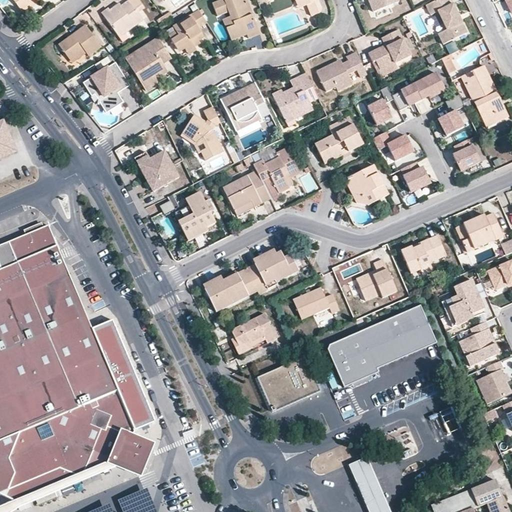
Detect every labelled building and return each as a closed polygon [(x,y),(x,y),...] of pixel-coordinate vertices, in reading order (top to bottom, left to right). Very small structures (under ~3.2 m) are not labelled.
[(13,0),(21,10),(34,0),(13,0)] [(34,0),(21,10),(23,13),(37,3),(35,0),(34,0)] [(127,0),(129,1),(120,7),(111,14),(108,11),(107,9),(100,14),(109,25),(118,37),(124,32),(142,19),(137,13),(134,9),(141,4),(138,0),(127,0)] [(226,14),(229,13),(235,27),(227,30),(231,41),(240,38),(240,36),(240,34),(245,32),(247,35),(248,39),(260,34),(256,23),(246,0),(223,0),(224,0),(213,5),(217,16),(225,13),(226,14)] [(303,7),(299,0),(294,0),(298,9),(303,7)] [(319,14),(321,9),(317,0),(299,0),(303,7),(307,6),(311,17),(319,14)] [(399,1),(398,0),(369,0),(374,11),(390,5),(399,1)] [(431,14),(439,11),(447,29),(438,33),(443,43),(467,32),(451,0),(435,0),(426,4),(431,14)] [(120,7),(118,4),(108,11),(111,14),(120,7)] [(134,9),(137,13),(144,8),(141,4),(134,9)] [(176,32),(179,36),(171,41),(177,51),(183,47),(186,53),(195,47),(193,44),(203,38),(198,28),(206,23),(198,11),(173,27),(176,32)] [(71,34),(73,36),(70,38),(68,36),(57,44),(63,53),(69,61),(83,51),(86,54),(88,56),(101,47),(84,26),(71,34)] [(386,44),(387,46),(382,49),(380,46),(368,52),(373,61),(375,60),(379,67),(394,60),(395,62),(410,54),(398,29),(382,37),(386,44)] [(118,37),(121,41),(127,37),(124,32),(118,37)] [(179,36),(176,32),(169,37),(171,41),(179,36)] [(159,77),(166,72),(161,65),(170,59),(157,38),(124,59),(145,91),(156,84),(152,77),(157,74),(159,77)] [(205,40),(203,38),(193,44),(195,47),(205,40)] [(197,50),(195,47),(186,53),(183,47),(177,51),(182,59),(197,50)] [(86,54),(83,51),(69,61),(71,64),(86,54)] [(343,64),(339,66),(336,61),(317,71),(326,92),(336,87),(338,92),(353,85),(347,74),(356,70),(360,78),(367,75),(356,52),(346,57),(348,62),(343,64)] [(63,53),(59,56),(64,64),(65,64),(69,61),(63,53)] [(452,58),(451,54),(441,59),(444,65),(451,61),(450,59),(452,58)] [(373,61),(381,76),(398,68),(395,62),(394,60),(379,67),(375,60),(373,61)] [(451,61),(444,65),(448,74),(455,70),(451,61)] [(118,96),(115,92),(114,89),(117,87),(119,89),(127,84),(114,63),(83,82),(91,96),(93,95),(101,108),(109,110),(117,105),(118,98),(118,96)] [(484,67),(462,77),(475,103),(486,127),(508,117),(502,105),(484,67)] [(292,87),(294,92),(284,96),(282,93),(272,97),(280,113),(289,109),(308,100),(304,91),(312,87),(305,73),(289,80),(292,87)] [(157,74),(152,77),(156,84),(161,81),(159,77),(157,74)] [(436,74),(414,85),(420,97),(427,93),(429,97),(444,90),(436,74)] [(240,88),(239,96),(234,98),(232,92),(229,94),(227,98),(226,102),(226,107),(227,109),(225,110),(230,118),(231,117),(233,119),(238,121),(241,121),(244,121),(248,120),(251,119),(252,122),(261,118),(255,105),(263,101),(255,84),(245,88),(244,86),(240,88)] [(414,85),(391,96),(393,99),(398,111),(421,100),(420,97),(414,85)] [(282,93),(278,86),(269,91),(272,97),(282,93)] [(386,86),(379,90),(383,98),(367,106),(376,125),(391,118),(384,103),(393,99),(391,96),(386,86)] [(282,93),(284,96),(294,92),(292,87),(282,93)] [(232,92),(234,98),(239,96),(240,88),(232,92)] [(446,134),(462,126),(455,111),(463,107),(457,95),(445,102),(450,112),(438,118),(446,134)] [(313,110),(308,100),(289,109),(280,113),(286,124),(313,110)] [(214,126),(220,124),(212,108),(204,113),(208,122),(214,126)] [(329,128),(333,135),(316,145),(323,159),(332,154),(334,159),(363,144),(349,117),(329,128)] [(204,162),(222,153),(211,131),(192,118),(181,134),(194,143),(199,153),(204,162)] [(0,123),(0,159),(17,152),(4,122),(0,123)] [(389,144),(391,143),(385,132),(372,139),(378,150),(389,144)] [(199,153),(194,143),(181,134),(179,137),(180,138),(192,146),(197,154),(199,153)] [(413,152),(405,136),(391,143),(389,144),(396,160),(413,152)] [(458,153),(453,155),(460,170),(478,162),(467,140),(454,146),(458,153)] [(262,181),(271,177),(280,193),(289,188),(289,187),(286,181),(291,178),(300,173),(287,149),(277,154),(279,158),(265,165),(263,160),(254,165),(257,171),(262,181)] [(158,154),(155,155),(149,158),(148,155),(146,151),(134,157),(136,160),(151,190),(178,177),(164,151),(158,154)] [(238,161),(244,158),(240,151),(234,153),(238,161)] [(234,152),(230,154),(235,163),(238,161),(234,153),(234,152)] [(334,159),(332,154),(323,159),(325,164),(334,159)] [(418,169),(415,163),(400,170),(410,192),(429,184),(422,167),(418,169)] [(366,203),(378,200),(376,195),(386,190),(384,186),(373,165),(345,180),(350,187),(353,186),(358,198),(364,196),(366,203)] [(251,209),(271,199),(262,181),(257,171),(224,188),(234,209),(247,202),(251,209)] [(280,193),(271,177),(262,181),(271,199),(272,201),(281,197),(280,193)] [(289,187),(294,184),(291,178),(286,181),(289,187)] [(366,203),(364,196),(358,198),(353,186),(350,187),(357,206),(366,203)] [(376,195),(378,200),(388,195),(386,190),(376,195)] [(187,200),(194,215),(180,222),(190,240),(207,231),(206,227),(215,223),(199,194),(187,200)] [(164,212),(165,214),(174,209),(171,202),(161,206),(164,212)] [(251,209),(247,202),(234,209),(238,216),(251,209)] [(500,229),(493,214),(485,218),(484,216),(463,225),(470,239),(462,242),(467,252),(471,250),(485,244),(503,236),(500,229)] [(470,239),(463,225),(456,228),(462,242),(470,239)] [(62,258),(50,226),(0,246),(0,268),(0,269),(0,494),(17,502),(116,461),(139,471),(149,447),(132,440),(136,431),(147,427),(158,422),(139,378),(114,321),(101,326),(92,329),(62,258)] [(433,270),(430,263),(446,255),(438,236),(401,252),(410,274),(420,270),(423,275),(433,270)] [(511,252),(511,239),(501,244),(506,255),(511,252)] [(253,260),(255,265),(276,255),(274,250),(253,260)] [(265,285),(275,280),(276,282),(298,271),(290,256),(283,258),(280,253),(276,255),(255,265),(246,269),(258,292),(259,295),(267,290),(265,285)] [(364,296),(379,289),(381,295),(383,298),(396,292),(383,260),(374,264),(377,271),(356,280),(364,296)] [(511,285),(511,261),(490,270),(488,276),(493,287),(498,290),(506,287),(508,287),(511,285)] [(205,290),(217,312),(258,292),(246,269),(222,281),(205,290)] [(203,286),(205,290),(222,281),(220,277),(203,286)] [(472,278),(455,286),(458,294),(442,300),(453,325),(474,316),(472,313),(485,308),(472,278)] [(265,285),(267,290),(277,285),(276,282),(275,280),(265,285)] [(293,300),(302,319),(329,307),(331,313),(339,310),(333,295),(325,297),(321,288),(293,300)] [(381,295),(379,289),(364,296),(366,301),(381,295)] [(439,343),(422,307),(332,347),(330,352),(347,388),(381,373),(379,370),(439,343)] [(253,347),(253,346),(265,339),(267,343),(277,338),(264,314),(231,331),(235,338),(243,353),(253,347)] [(473,335),(459,341),(469,365),(495,354),(500,353),(495,343),(490,345),(484,331),(489,329),(486,321),(471,328),(472,332),(473,335)] [(489,329),(484,331),(490,345),(495,343),(489,329)] [(235,338),(231,340),(239,355),(243,353),(235,338)] [(320,391),(305,356),(257,377),(272,412),(320,391)] [(486,367),(489,375),(476,380),(486,404),(511,394),(506,382),(503,376),(501,371),(503,369),(500,361),(486,367)] [(511,400),(502,405),(511,427),(511,400)] [(441,419),(432,422),(435,429),(444,425),(453,421),(450,415),(441,419)] [(411,448),(403,451),(406,457),(414,453),(411,448)] [(391,511),(379,485),(367,456),(364,457),(349,464),(362,493),(370,511),(391,511)] [(434,511),(463,511),(473,509),(487,503),(490,511),(509,511),(500,490),(496,480),(458,495),(432,505),(434,511)]
